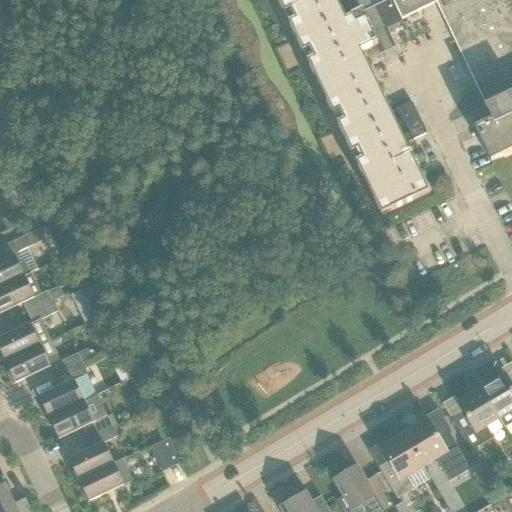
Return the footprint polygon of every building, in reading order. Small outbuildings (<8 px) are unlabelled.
[(392,46),(384,29),(370,0),(276,0),(381,216),(429,193),(405,144),(427,134),(412,103),(390,113),(362,53),(378,45),(381,52),(392,46)] [(511,0),(370,0),(384,29),(436,3),(485,105),(484,105),(491,119),(474,127),(492,164),(511,154),(511,0)] [(4,220),(9,230),(38,217),(33,206),(4,220)] [(46,227),(16,241),(21,251),(51,237),(46,227)] [(18,265),(14,256),(0,262),(0,288),(31,274),(25,261),(18,265)] [(25,309),(28,314),(52,302),(61,298),(58,293),(62,291),(59,286),(42,294),(31,274),(0,288),(0,314),(23,304),(25,309)] [(79,289),(70,294),(75,305),(85,299),(89,298),(84,287),(79,289)] [(57,312),(52,302),(28,314),(33,324),(0,339),(0,351),(5,363),(34,349),(40,346),(51,341),(41,320),(57,312)] [(51,341),(40,346),(5,363),(15,384),(53,366),(58,376),(82,364),(77,354),(61,361),(51,341)] [(88,349),(77,354),(82,364),(93,359),(88,349)] [(97,396),(82,364),(58,376),(62,386),(39,397),(49,419),(84,402),(92,398),(97,396)] [(504,375),(481,388),(499,419),(511,411),(511,383),(510,385),(504,375)] [(481,388),(458,402),(464,412),(453,419),(471,450),(493,437),(487,426),(499,419),(481,388)] [(92,398),(84,402),(49,419),(59,440),(82,428),(87,439),(112,427),(107,416),(102,419),(92,398)] [(404,434),(423,467),(437,459),(450,481),(470,469),(450,434),(439,441),(427,421),(404,434)] [(117,437),(112,427),(87,439),(92,449),(68,460),(79,481),(113,465),(103,443),(117,437)] [(404,434),(380,448),(392,468),(382,474),(397,500),(415,489),(407,477),(423,467),(404,434)] [(163,473),(180,465),(169,441),(151,450),(163,473)] [(476,454),(470,458),(476,467),(481,464),(476,454)] [(347,473),(334,481),(352,511),(364,503),(369,511),(381,511),(383,511),(357,467),(355,468),(353,464),(345,469),(347,473)] [(123,486),(113,465),(79,481),(89,502),(123,486)] [(5,484),(0,486),(0,511),(32,511),(26,499),(15,505),(5,484)] [(312,505),(305,493),(280,508),(282,511),(329,511),(322,499),(312,505)] [(398,511),(409,511),(403,502),(395,507),(398,511)]
